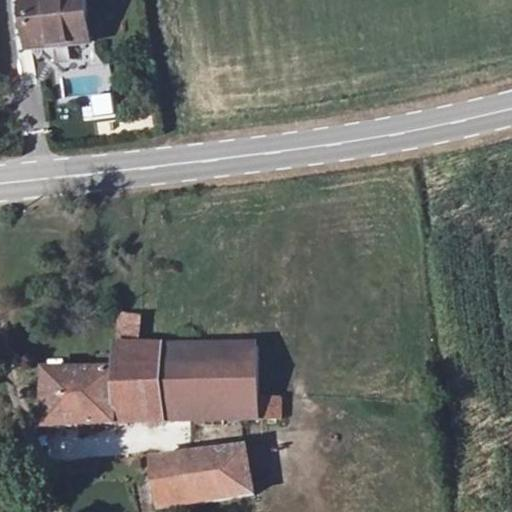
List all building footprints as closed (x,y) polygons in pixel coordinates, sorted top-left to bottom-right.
[(10,23),(17,71),(66,67),(62,19),(35,22),(33,9),(9,10),(10,23)] [(0,84),(18,83),(17,71),(10,23),(0,23),(0,84)] [(118,97),(98,98),(98,113),(119,112),(118,97)] [(117,373),(47,376),(47,431),(282,420),(281,400),(259,401),(258,347),(163,348),(162,322),(121,319),(117,373)] [(272,475),(270,451),(259,452),(261,476),(272,475)] [(247,453),(155,465),(158,481),(141,484),(146,511),(179,511),(256,497),(247,453)]
